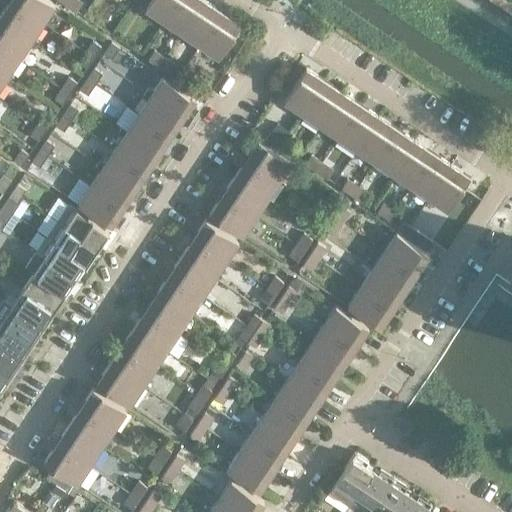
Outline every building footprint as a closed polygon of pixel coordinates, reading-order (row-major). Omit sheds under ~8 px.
[(42,22),(9,0),(0,13),(0,19),(35,43),(37,40),(34,35),(42,22)] [(50,0),(9,0),(42,22),(52,8),(57,10),(59,7),(54,4),(55,3),(50,0)] [(76,10),(81,1),(79,0),(66,0),(65,3),(76,10)] [(164,19),(176,0),(149,0),(145,6),(145,7),(164,19)] [(182,31),(202,0),(176,0),(164,19),(182,31)] [(200,43),(222,10),(205,0),(202,0),(182,31),(200,43)] [(218,56),(240,23),(222,10),(200,43),(218,56)] [(35,43),(0,19),(0,45),(18,58),(27,45),(33,46),(35,43)] [(94,56),(101,45),(93,39),(85,50),(94,56)] [(112,57),(119,46),(111,41),(104,52),(112,57)] [(18,58),(0,45),(0,71),(11,79),(13,76),(10,71),(18,58)] [(86,67),(94,56),(85,50),(78,61),(86,67)] [(159,65),(165,57),(153,50),(148,58),(159,65)] [(170,73),(176,64),(165,57),(159,65),(170,73)] [(95,83),(102,72),(94,66),(87,77),(95,83)] [(303,112),(323,81),(325,79),(306,66),(284,99),(303,112)] [(11,79),(0,71),(0,85),(3,81),(9,82),(11,79)] [(202,86),(180,72),(175,79),(173,82),(195,96),(197,93),(202,86)] [(70,92),(77,81),(69,75),(61,86),(70,92)] [(195,96),(173,82),(163,75),(154,88),(147,87),(145,90),(183,116),(195,97),(195,96)] [(88,94),(95,83),(87,77),(79,88),(88,94)] [(321,124),(343,91),(325,79),(323,81),(303,112),(321,124)] [(98,82),(92,92),(126,115),(133,105),(98,82)] [(62,103),(70,92),(61,86),(54,97),(62,103)] [(183,116),(145,90),(143,93),(146,99),(138,112),(171,134),(183,116)] [(339,136),(359,105),(361,103),(343,91),(321,124),(339,136)] [(71,119),(78,108),(70,102),(63,113),(71,119)] [(357,148),(379,115),(361,103),(359,105),(339,136),(357,148)] [(46,128),(53,117),(45,111),(37,122),(46,128)] [(171,134),(138,112),(130,124),(123,123),(121,126),(159,152),(171,134)] [(64,130),(71,119),(63,113),(55,124),(64,130)] [(375,160),(395,129),(397,127),(379,115),(357,148),(375,160)] [(38,139),(46,128),(37,122),(30,133),(38,139)] [(159,152),(121,126),(119,129),(123,135),(114,148),(147,170),(159,152)] [(393,172),(415,139),(397,127),(395,129),(375,160),(393,172)] [(298,150),(284,141),(269,131),(265,138),(262,141),(291,160),(293,158),(298,150)] [(47,155),(54,144),(46,138),(39,149),(47,155)] [(291,160),(262,141),(258,139),(246,157),(279,179),(291,160)] [(411,184),(431,153),(433,151),(415,139),(393,172),(411,184)] [(21,165),(28,154),(20,148),(13,159),(21,165)] [(147,170),(114,148),(106,160),(99,159),(97,162),(135,188),(147,170)] [(40,166),(47,155),(39,149),(31,160),(40,166)] [(429,196),(451,163),(433,151),(431,153),(411,184),(429,196)] [(316,170),(322,162),(311,154),(305,163),(316,170)] [(279,179),(246,157),(234,175),(267,197),(279,179)] [(135,188),(97,162),(95,165),(99,171),(90,184),(123,206),(135,188)] [(327,177),(332,169),(322,162),(316,170),(327,177)] [(447,208),(468,177),(469,176),(451,163),(429,196),(447,208)] [(0,181),(7,186),(11,179),(2,173),(0,177),(0,181)] [(267,197),(234,175),(221,194),(254,215),(267,197)] [(352,194),(358,186),(347,178),(341,187),(352,194)] [(21,195),(26,189),(17,183),(13,190),(21,195)] [(123,206),(90,184),(82,196),(75,195),(73,198),(78,201),(78,202),(111,224),(123,206)] [(363,201),(369,193),(358,186),(352,194),(363,201)] [(17,202),(21,195),(13,190),(8,196),(17,202)] [(254,215),(221,194),(209,212),(242,234),(254,215)] [(329,212),(336,201),(328,195),(320,206),(329,212)] [(108,228),(92,218),(68,202),(57,219),(97,245),(108,228)] [(388,218),(394,210),(382,202),(377,210),(388,218)] [(342,221),(350,210),(341,204),(334,215),(342,221)] [(321,223),(329,212),(320,206),(313,217),(321,223)] [(335,232),(342,221),(334,215),(326,226),(335,232)] [(238,239),(206,217),(193,236),(226,258),(238,239)] [(97,245),(57,219),(46,235),(86,261),(97,245)] [(432,239),(410,225),(403,220),(398,227),(396,231),(425,250),(427,246),(432,239)] [(429,253),(425,250),(396,231),(384,249),(417,271),(429,253)] [(304,249),(312,238),(303,232),(296,243),(304,249)] [(86,261),(46,235),(36,251),(43,256),(75,277),(86,261)] [(226,258),(193,236),(181,254),(214,276),(226,258)] [(318,258),(325,247),(317,241),(309,252),(318,258)] [(297,260),(304,249),(296,243),(289,254),(297,260)] [(417,271),(384,249),(372,267),(405,289),(417,271)] [(310,269),(318,258),(309,252),(302,263),(310,269)] [(214,276),(181,254),(169,272),(202,294),(214,276)] [(75,277),(43,256),(33,272),(65,293),(75,277)] [(405,289),(372,267),(360,286),(392,307),(405,289)] [(65,293),(33,272),(22,288),(54,309),(65,293)] [(202,294),(169,272),(157,290),(190,312),(202,294)] [(276,291),(283,280),(275,275),(268,286),(276,291)] [(289,300),(297,289),(288,284),(281,295),(289,300)] [(269,302),(276,291),(268,286),(260,297),(269,302)] [(392,307),(360,286),(347,304),(380,326),(392,307)] [(54,309),(22,288),(11,304),(43,325),(54,309)] [(190,312),(157,290),(145,308),(178,330),(190,312)] [(282,311),(289,300),(281,295),(274,306),(282,311)] [(43,325),(11,304),(1,320),(33,341),(43,325)] [(368,326),(335,304),(323,323),(356,345),(368,326)] [(178,330),(145,308),(133,326),(166,348),(178,330)] [(254,329),(262,318),(254,313),(247,324),(254,329)] [(262,334),(269,323),(262,318),(254,329),(262,334)] [(33,341),(1,320),(0,321),(0,342),(22,357),(33,341)] [(356,345),(323,323),(311,341),(344,363),(356,345)] [(247,340),(254,329),(247,324),(239,335),(247,340)] [(166,348),(133,326),(121,344),(154,366),(166,348)] [(255,345),(262,334),(254,329),(247,340),(255,345)] [(180,332),(170,347),(179,353),(189,338),(180,332)] [(344,363),(311,341),(299,359),(332,381),(344,363)] [(22,357),(0,342),(0,365),(11,373),(22,357)] [(154,366),(121,344),(109,362),(142,384),(154,366)] [(228,364),(235,353),(227,347),(219,358),(228,364)] [(246,366),(253,354),(245,349),(237,360),(246,366)] [(221,375),(228,364),(219,358),(212,369),(221,375)] [(332,381),(299,359),(287,377),(320,399),(332,381)] [(142,384),(109,362),(96,381),(129,403),(142,384)] [(11,373),(0,365),(0,388),(1,389),(11,373)] [(229,391),(237,380),(228,374),(221,385),(229,391)] [(320,399),(287,377),(275,395),(308,417),(320,399)] [(204,400),(211,389),(203,383),(195,394),(204,400)] [(222,402),(229,391),(221,385),(213,396),(222,402)] [(126,408),(93,387),(80,405),(113,427),(126,408)] [(197,411),(204,400),(195,394),(188,405),(197,411)] [(308,417),(275,395),(263,413),(296,435),(308,417)] [(113,427),(80,405),(68,423),(101,445),(113,427)] [(205,427),(213,416),(204,410),(197,421),(205,427)] [(184,429),(192,418),(183,412),(176,423),(184,429)] [(296,435),(263,413),(251,431),(284,453),(296,435)] [(406,433),(414,422),(401,414),(394,425),(406,433)] [(198,438),(205,427),(197,421),(190,432),(198,438)] [(101,445),(68,423),(56,441),(89,463),(101,445)] [(284,453),(251,431),(239,449),(272,471),(284,453)] [(89,463),(56,441),(44,460),(52,465),(74,480),(77,482),(89,463)] [(163,460),(170,450),(162,444),(155,455),(163,460)] [(272,471),(239,449),(226,468),(259,490),(272,471)] [(343,469),(330,489),(349,502),(350,500),(372,468),(366,464),(368,460),(355,451),(343,469)] [(177,469),(184,459),(176,453),(169,463),(177,469)] [(156,471),(163,460),(155,455),(148,466),(156,471)] [(170,480),(177,469),(169,463),(161,475),(170,480)] [(74,480),(52,465),(50,468),(45,476),(67,490),(72,483),(74,480)] [(374,506),(393,477),(380,468),(377,472),(372,468),(350,500),(357,505),(361,498),(373,506),(374,506)] [(397,511),(410,493),(404,489),(406,485),(393,477),(374,506),(373,506),(369,511),(397,511)] [(256,511),(264,500),(256,495),(231,478),(219,497),(241,511),(256,511)] [(139,496),(147,486),(138,480),(131,491),(139,496)] [(153,506),(160,494),(152,489),(144,500),(153,506)] [(132,507),(139,496),(131,491),(124,502),(132,507)] [(425,511),(432,502),(418,493),(415,497),(410,493),(397,511),(425,511)] [(241,511),(219,497),(208,511),(241,511)] [(31,511),(13,499),(4,511),(31,511)] [(42,511),(48,504),(42,500),(33,511),(42,511)] [(139,511),(148,511),(153,506),(144,500),(137,510),(139,511)]
